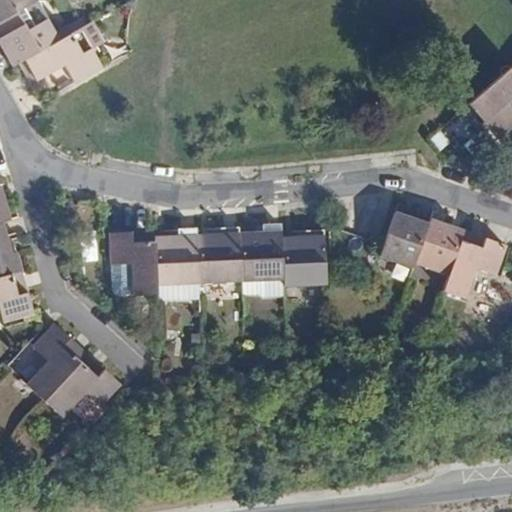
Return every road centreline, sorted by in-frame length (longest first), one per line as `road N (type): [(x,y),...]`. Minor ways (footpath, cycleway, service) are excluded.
road 1 (residential): [(0,101),(34,161),(68,174),(198,196),(406,181),(511,214)]
road 2 (secondary): [(511,484),(279,511)]
